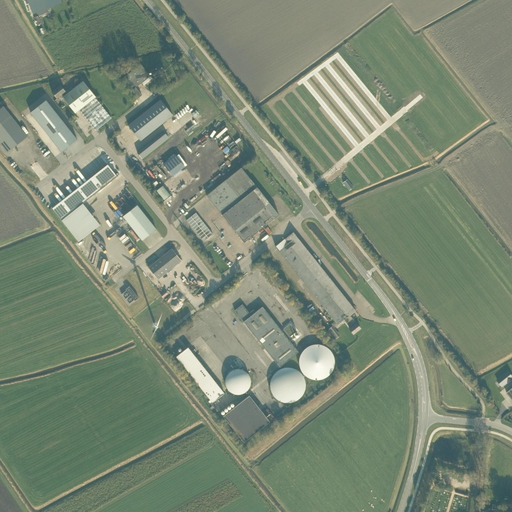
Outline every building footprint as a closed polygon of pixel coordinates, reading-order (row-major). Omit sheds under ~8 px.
[(62,2),(60,0),(27,0),(33,14),(34,14),(46,9),(62,2)] [(37,25),(43,23),(40,16),(48,12),(46,9),(34,14),(35,17),(34,18),(36,22),(35,23),(35,24),(37,25)] [(130,92),(137,99),(142,95),(135,87),(152,74),(155,78),(164,70),(159,64),(150,72),(148,74),(140,64),(121,80),(130,91),(130,92)] [(111,118),(82,82),(66,95),(64,93),(65,92),(60,85),(51,92),(57,99),(61,95),(75,113),(79,110),(95,131),(111,118)] [(77,139),(46,100),(30,113),(61,152),(77,139)] [(128,125),(140,141),(172,115),(160,100),(128,125)] [(3,106),(0,108),(0,142),(7,152),(27,137),(3,106)] [(165,129),(137,150),(142,157),(170,136),(165,129)] [(183,155),(186,153),(190,157),(196,153),(188,142),(176,151),(184,162),(187,159),(183,155)] [(163,164),(172,176),(184,166),(175,155),(163,164)] [(52,208),(61,220),(105,185),(117,176),(107,164),(52,208)] [(244,243),(269,222),(279,215),(267,201),(241,168),(206,195),(244,243)] [(343,183),(349,191),(353,187),(347,180),(343,183)] [(163,200),(170,195),(162,186),(156,191),(163,200)] [(123,217),(142,240),(156,229),(137,205),(123,217)] [(97,224),(95,226),(102,236),(105,234),(97,224)] [(349,329),(353,334),(360,329),(356,324),(355,324),(349,316),(355,311),(293,232),(275,247),(337,325),(344,320),(350,328),(349,329)] [(172,249),(148,268),(158,279),(181,261),(172,249)] [(107,280),(108,282),(106,284),(108,287),(116,282),(112,276),(107,280)] [(121,294),(129,304),(134,300),(135,301),(138,298),(129,286),(125,289),(126,290),(121,294)] [(279,367),(298,352),(261,307),(255,312),(253,310),(250,312),(252,315),(251,315),(242,304),(234,310),(279,367)] [(334,324),(327,329),(335,338),(341,334),(334,324)] [(323,345),(321,345),(320,344),(319,344),(317,344),(316,344),(314,344),(312,345),(309,346),(307,347),(305,348),(304,350),(302,352),(301,353),(300,356),(299,358),(299,360),(299,362),(299,363),(299,366),(300,368),(300,369),(301,371),(302,372),(304,374),(305,376),(307,377),(309,378),(311,379),(315,380),(317,380),(319,380),(321,379),(324,378),(326,377),(328,376),(330,374),(331,372),(333,369),(334,367),(334,364),(334,362),(334,359),(334,357),(333,355),(333,354),(331,352),(330,350),(329,349),(327,348),(326,347),(324,346),(323,345)] [(176,357),(212,403),(224,393),(187,347),(176,357)] [(288,367),(285,367),(283,368),(282,368),(280,369),(278,370),(277,371),(275,372),(274,374),(273,375),(272,377),(271,379),(270,380),(270,382),(270,383),(270,386),(270,388),(271,390),(271,392),(272,394),(273,395),(274,397),(275,398),(276,399),(277,400),(279,401),(281,401),(283,402),(285,403),(287,403),(289,403),(291,402),(293,402),(295,401),(297,400),(299,398),(300,397),(302,396),(303,394),(304,392),(305,389),(305,387),(305,384),(305,382),(305,380),(304,378),(303,376),(301,374),(299,372),(298,370),(295,369),(292,368),(291,367),(288,367)] [(239,369),(236,369),(235,370),(233,370),(231,371),(230,372),(228,373),(228,374),(227,375),(226,376),(226,378),(225,379),(225,380),(225,382),(225,383),(226,386),(226,388),(227,389),(228,390),(230,392),(231,393),(233,394),(234,394),(237,395),(239,395),(240,395),(242,394),(244,393),(245,392),(246,391),(247,390),(248,389),(249,388),(250,386),(250,384),(250,382),(250,380),(250,379),(250,378),(249,376),(248,375),(248,374),(247,373),(245,372),(244,371),(242,370),(241,370),(239,369)] [(511,379),(511,376),(508,371),(497,380),(502,386),(510,380),(511,381),(511,379)] [(222,416),(243,442),(269,422),(248,395),(222,416)]
